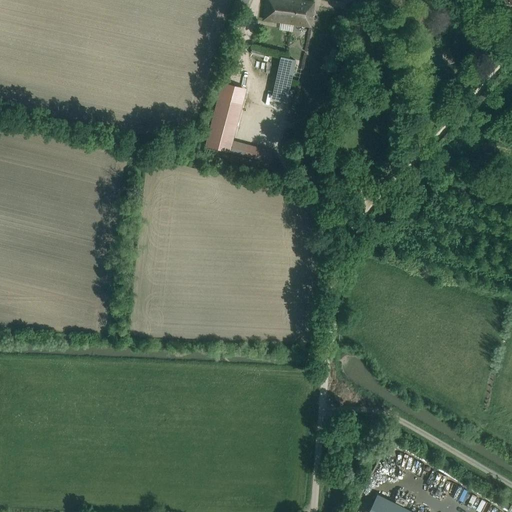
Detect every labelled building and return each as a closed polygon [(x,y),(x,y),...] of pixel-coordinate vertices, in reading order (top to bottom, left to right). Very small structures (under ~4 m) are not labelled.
[(311,27),(315,8),(312,8),(313,1),(304,0),(265,0),(263,19),(311,27)] [(355,19),(353,28),(361,29),(361,28),(366,29),(367,25),(367,24),(363,23),(362,23),(362,21),(355,19)] [(351,88),(357,65),(338,59),(332,80),(347,84),(346,86),(351,88)] [(246,147),(244,154),(258,158),(260,153),(257,153),(258,150),(246,147)] [(413,511),(377,493),(367,511),(413,511)]
